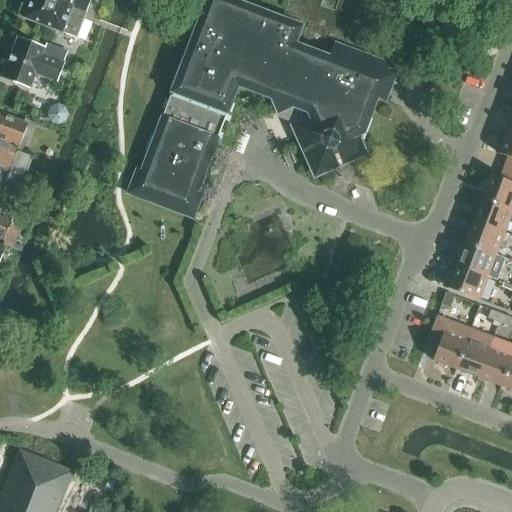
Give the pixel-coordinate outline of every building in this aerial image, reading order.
[(78,38),(91,0),(32,0),(25,18),(78,38)] [(359,146),(388,71),(390,65),(334,44),(329,58),(295,45),(302,26),(234,0),(206,0),(135,190),(190,211),(238,86),(274,99),(279,111),(285,109),(291,106),(308,113),(304,125),(297,128),(314,166),(321,163),(324,170),(362,153),(359,146)] [(45,49),(18,38),(2,79),(30,89),(36,74),(58,82),(65,63),(64,63),(67,53),(53,47),(47,44),(45,49)] [(64,108),(58,106),(51,109),(49,115),(52,121),(58,123),(64,121),(67,114),(64,108)] [(11,171),(17,156),(28,125),(0,114),(0,167),(4,168),(11,171)] [(508,158),(504,168),(511,171),(511,132),(508,131),(499,154),(508,158)] [(0,167),(0,177),(7,181),(11,171),(4,168),(0,167)] [(511,171),(504,168),(500,179),(491,176),(482,199),(511,209),(511,171)] [(505,233),(511,214),(511,209),(482,199),(473,221),(505,233)] [(12,223),(0,218),(0,237),(5,240),(12,223)] [(473,221),(465,243),(496,255),(505,233),(473,221)] [(456,266),(457,266),(488,278),(496,255),(465,243),(456,266)] [(479,301),(488,278),(457,266),(456,266),(448,289),(479,301)] [(446,294),(442,306),(451,309),(455,297),(446,294)] [(488,319),(500,324),(503,315),(491,311),(488,319)] [(511,318),(503,315),(500,324),(511,328),(511,325),(511,318)] [(456,370),(472,330),(437,317),(425,348),(436,352),(433,361),(456,370)] [(479,379),(479,377),(494,339),(472,330),(456,370),(479,379)] [(511,345),(494,339),(479,377),(479,379),(501,387),(511,358),(511,345)] [(511,358),(501,387),(511,391),(511,358)] [(57,511),(73,472),(20,451),(0,500),(0,511),(57,511)]
